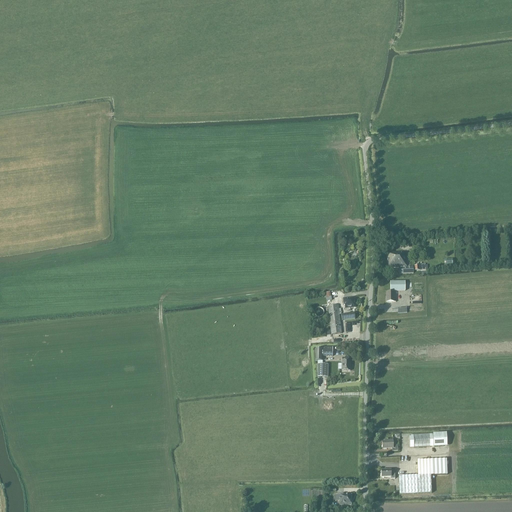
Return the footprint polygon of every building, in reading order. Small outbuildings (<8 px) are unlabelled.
[(400,274),(413,274),(413,267),(406,267),(406,256),(405,256),(405,252),(387,253),(388,268),(400,267),(400,274)] [(405,282),(390,282),(390,291),(405,291),(405,282)] [(386,302),(396,302),(394,302),(394,292),(386,292),(386,296),(387,296),(387,302),(386,302)] [(355,308),(354,297),(343,299),(344,306),(345,309),(355,308)] [(338,306),(328,307),(331,335),(342,334),(339,315),(341,315),(341,309),(339,309),(338,306)] [(321,317),(323,316),(323,315),(324,313),(324,311),(323,310),(322,309),(321,308),(320,308),(318,308),(316,309),(315,310),(315,312),(314,313),(315,315),(316,316),(317,317),(318,317),(320,317),(321,317)] [(333,347),(322,347),(322,357),(333,357),(333,347)] [(342,370),(342,371),(350,371),(350,361),(348,361),(348,359),(342,358),(342,364),(342,370)] [(318,365),(318,378),(328,378),(328,365),(323,365),(323,361),(322,361),(318,361),(318,365)] [(442,434),(433,434),(433,435),(434,447),(443,447),(447,447),(446,434),(442,434)] [(433,435),(409,436),(410,448),(434,447),(433,435)] [(392,451),(398,451),(398,446),(393,446),(393,441),(386,441),(386,442),(383,442),(383,449),(392,449),(392,451)] [(446,460),(430,461),(431,476),(447,475),(446,460)] [(432,493),(431,476),(430,461),(417,461),(418,476),(418,479),(405,480),(405,477),(398,477),(399,495),(432,493)] [(391,479),(395,479),(395,471),(381,471),(381,478),(391,478),(391,479)] [(335,495),(335,501),(339,501),(339,506),(352,506),(352,495),(340,494),(339,495),(335,495)]
